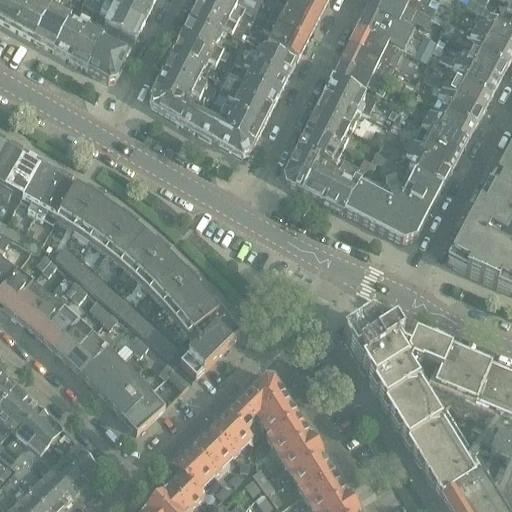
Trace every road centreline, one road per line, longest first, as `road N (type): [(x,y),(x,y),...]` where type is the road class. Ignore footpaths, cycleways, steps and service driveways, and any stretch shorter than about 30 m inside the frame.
road 1 (residential): [(351,0),(241,218)]
road 2 (residential): [(405,302),(511,101)]
road 3 (residential): [(271,348),(373,511)]
road 4 (residential): [(138,472),(0,352)]
road 5 (residential): [(138,472),(271,348)]
road 6 (tertiary): [(241,218),(99,138)]
road 7 (residential): [(99,138),(170,0)]
